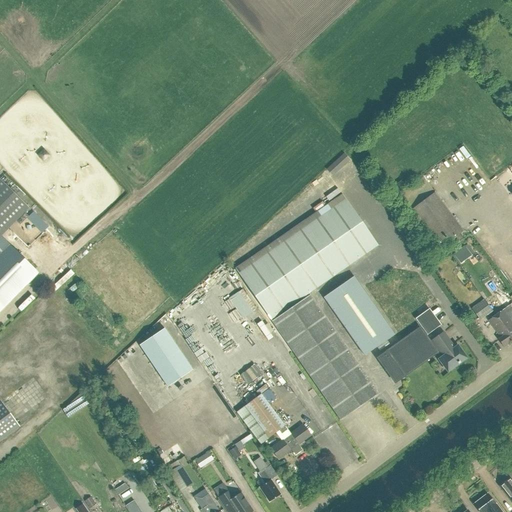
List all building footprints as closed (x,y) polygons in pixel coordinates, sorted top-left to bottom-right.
[(347,182),(346,177),(352,175),(347,160),(326,168),(333,187),(347,182)] [(29,209),(0,179),(0,313),(28,286),(39,274),(10,244),(2,236),(29,209)] [(405,214),(433,253),(451,240),(454,244),(463,237),(460,233),(463,231),(435,193),(405,214)] [(378,246),(342,195),(235,268),(340,420),(378,394),(309,294),(378,246)] [(42,219),(30,226),(36,237),(48,231),(42,219)] [(13,235),(22,245),(31,235),(22,226),(13,235)] [(394,335),(354,277),(324,298),(364,356),(394,335)] [(493,298),(498,295),(491,284),(486,288),(493,298)] [(77,287),(68,294),(71,298),(80,291),(77,287)] [(492,311),(484,299),(471,308),(480,320),(492,311)] [(68,304),(64,307),(78,325),(83,322),(68,304)] [(439,326),(427,310),(415,319),(427,335),(439,326)] [(505,335),(510,342),(511,340),(511,323),(511,322),(503,310),(495,316),(508,333),(505,335)] [(508,333),(495,316),(488,321),(501,338),(498,339),(504,347),(510,342),(505,335),(508,333)] [(192,370),(164,328),(139,345),(167,387),(192,370)] [(429,344),(419,329),(378,359),(395,381),(438,350),(443,357),(439,360),(447,371),(457,363),(458,364),(459,363),(459,362),(465,358),(457,347),(455,348),(443,332),(431,341),(432,342),(429,344)] [(196,330),(187,336),(218,385),(224,382),(226,386),(230,383),(196,330)] [(255,364),(240,375),(248,385),(263,374),(255,364)] [(272,397),(277,394),(272,385),(267,387),(272,397)] [(24,386),(10,395),(14,401),(9,405),(17,419),(32,410),(27,402),(36,396),(32,388),(27,391),(24,386)] [(285,426),(261,393),(244,406),(268,438),(285,426)] [(0,441),(19,427),(0,400),(0,441)] [(311,437),(303,425),(270,448),(278,460),(311,437)] [(236,451),(253,444),(250,439),(234,446),(236,451)] [(193,483),(176,457),(163,465),(180,491),(193,483)] [(258,459),(256,457),(254,459),(255,461),(252,463),(258,472),(256,473),(263,485),(259,487),(269,502),(281,494),(271,480),(276,476),(267,461),(263,464),(259,458),(258,459)] [(138,478),(135,480),(139,486),(151,479),(142,464),(133,469),(138,478)] [(109,487),(115,482),(112,477),(105,481),(109,487)] [(511,479),(510,477),(499,486),(509,499),(511,496),(511,479)] [(219,498),(228,511),(252,511),(253,511),(241,493),(233,498),(228,491),(219,498)] [(187,492),(183,494),(190,508),(194,506),(187,492)] [(479,511),(500,511),(487,494),(474,504),(479,511)] [(204,511),(221,511),(219,511),(215,511),(205,496),(198,501),(204,511)] [(95,504),(91,497),(85,501),(89,508),(95,504)]
